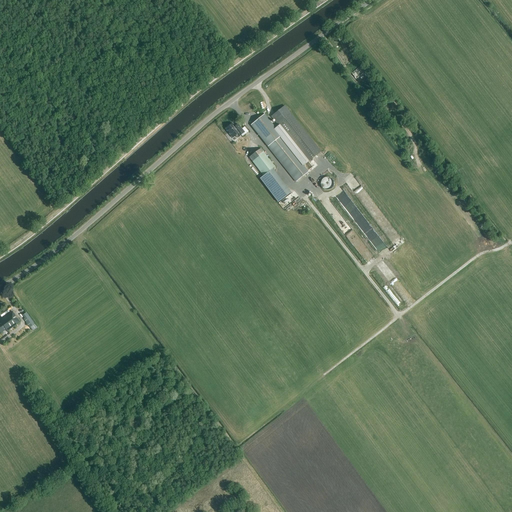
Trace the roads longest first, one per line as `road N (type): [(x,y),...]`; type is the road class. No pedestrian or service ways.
road 1 (unclassified): [(0,286),(70,240),(212,117),(372,0)]
road 2 (track): [(0,254),(193,89),(322,0)]
road 3 (track): [(0,345),(117,511)]
